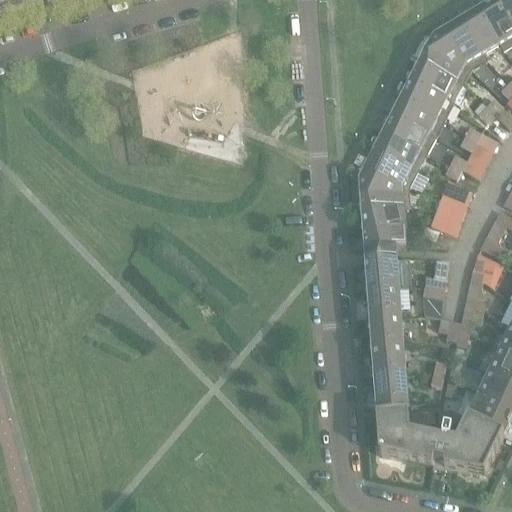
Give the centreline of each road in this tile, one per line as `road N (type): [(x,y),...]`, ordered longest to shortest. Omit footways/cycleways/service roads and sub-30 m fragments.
road 1 (residential): [(401,511),(355,500),(344,481),(308,0)]
road 2 (residential): [(0,57),(211,0)]
